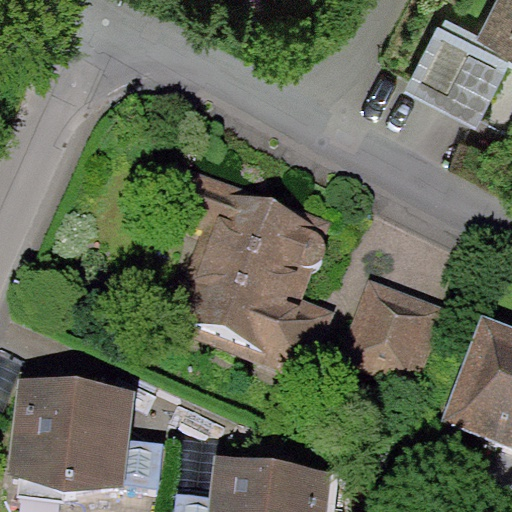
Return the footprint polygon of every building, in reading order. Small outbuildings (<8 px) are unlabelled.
[(439,3),(392,90),(472,132),(511,56),(511,0),(482,0),(472,20),(439,3)] [(331,232),(178,173),(161,217),(206,234),(167,333),(308,387),(333,322),(301,310),(331,232)] [(445,317),(368,288),(337,369),(415,398),(445,317)] [(511,337),(478,325),(436,438),(511,465),(511,337)] [(126,406),(12,393),(1,489),(45,511),(70,511),(119,492),(158,497),(162,458),(122,453),(126,406)] [(206,511),(202,511),(177,508),(176,511),(325,511),(329,483),(212,469),(206,511)]
